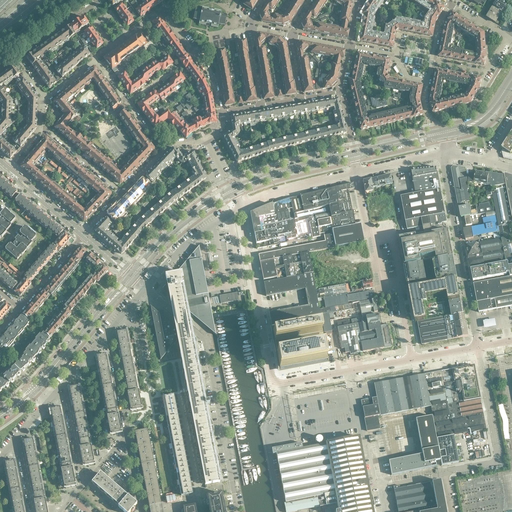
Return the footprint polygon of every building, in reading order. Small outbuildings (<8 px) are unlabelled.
[(157,5),(154,0),(148,0),(147,1),(147,2),(152,9),(157,5)] [(255,5),(254,4),(247,0),(245,0),(243,4),(252,10),(255,5)] [(301,5),(293,0),(290,5),(298,10),(299,9),(300,8),(300,7),(301,5)] [(325,4),(319,0),(316,0),(316,1),(315,1),(314,3),(314,4),(321,8),(323,5),(324,5),(325,4)] [(352,5),(350,0),(349,0),(347,0),(346,2),(344,1),(341,5),(342,5),(343,6),(343,9),(351,11),(352,5)] [(376,8),(379,4),(372,0),(371,0),(366,9),(373,13),(374,14),(377,9),(376,8)] [(433,9),(436,3),(431,0),(427,0),(424,7),(425,8),(426,7),(431,10),(433,9)] [(276,7),(268,1),(266,4),(265,5),(265,6),(263,10),(265,11),(266,8),(269,9),(271,11),(273,10),(273,11),(276,7)] [(506,6),(503,4),(500,2),(499,2),(497,1),(494,6),(502,11),(506,6)] [(147,2),(141,6),(146,13),(147,12),(148,12),(150,11),(150,10),(152,9),(147,2)] [(435,22),(438,18),(444,8),(436,3),(433,9),(434,10),(428,20),(426,29),(423,28),(422,35),(432,37),(435,22)] [(320,11),(321,8),(314,4),(313,5),(312,6),(312,7),(311,9),(319,14),(320,12),(320,11)] [(126,10),(122,5),(115,10),(117,13),(119,15),(125,10),(126,10)] [(298,10),(290,5),(287,10),(295,15),(296,13),(297,12),(298,11),(298,10)] [(146,13),(141,6),(136,10),(140,17),(142,16),(143,16),(145,15),(145,13),(146,13)] [(501,14),(502,11),(494,6),(490,12),(499,17),(499,16),(500,16),(501,15),(501,14)] [(225,25),(226,16),(220,15),(221,11),(214,9),(214,11),(209,10),(209,8),(202,7),(201,11),(195,10),(195,13),(194,12),(193,16),(194,16),(193,19),(200,20),(199,24),(205,25),(206,23),(211,24),(211,26),(218,28),(218,25),(218,24),(225,25)] [(268,15),(267,12),(269,9),(266,8),(265,11),(263,10),(259,15),(259,17),(260,19),(268,15)] [(313,27),(309,20),(311,17),(314,18),(315,18),(316,16),(318,15),(319,14),(311,9),(309,11),(308,13),(304,19),(303,21),(301,24),(300,24),(303,30),(304,30),(307,31),(308,31),(309,32),(310,31),(312,32),(313,27)] [(350,17),(351,11),(343,9),(341,10),(340,15),(350,17)] [(373,13),(366,9),(362,14),(365,16),(371,17),(373,13)] [(129,16),(125,10),(119,15),(120,16),(119,17),(121,20),(122,20),(123,21),(129,16)] [(294,17),(295,15),(287,10),(284,14),(284,15),(292,20),(292,19),(293,19),(293,18),(294,17)] [(496,21),(499,17),(490,12),(487,17),(498,24),(499,22),(496,21)] [(456,25),(460,18),(453,13),(446,23),(451,26),(454,27),(455,24),(456,25)] [(290,22),(292,20),(284,15),(284,14),(284,15),(281,16),(280,16),(278,25),(282,26),(283,27),(286,26),(287,25),(287,26),(288,25),(291,24),(290,22)] [(278,25),(280,16),(275,15),(273,16),(273,19),(270,18),(268,15),(260,19),(261,20),(260,21),(262,22),(278,25)] [(348,23),(350,17),(340,15),(339,21),(340,22),(341,23),(347,24),(347,23),(348,23)] [(134,22),(129,16),(123,21),(124,22),(123,23),(125,25),(126,25),(127,26),(134,22)] [(372,23),(373,19),(373,17),(371,17),(365,16),(364,23),(375,25),(375,23),(372,23)] [(88,24),(87,22),(83,17),(80,19),(74,23),(76,27),(78,25),(79,26),(79,25),(82,29),(88,24)] [(165,25),(159,18),(152,23),(157,30),(165,25)] [(462,30),(467,23),(461,19),(461,18),(460,18),(456,25),(456,26),(462,30)] [(405,31),(406,23),(398,21),(398,23),(394,25),(391,27),(389,27),(387,34),(388,35),(389,36),(395,37),(396,32),(399,30),(405,31)] [(82,29),(79,25),(79,26),(78,25),(76,27),(74,23),(69,26),(75,34),(82,29)] [(346,39),(348,30),(346,30),(347,24),(341,23),(340,29),(339,37),(346,39)] [(371,31),(371,27),(374,27),(375,25),(364,23),(362,30),(368,31),(370,32),(371,31)] [(422,35),(423,28),(423,27),(423,26),(418,26),(418,25),(412,23),(411,24),(406,23),(405,31),(422,35)] [(451,36),(453,29),(453,28),(454,27),(451,26),(446,23),(445,26),(443,34),(451,36)] [(469,35),(474,27),(467,23),(462,30),(469,35)] [(320,33),(322,24),(320,24),(320,25),(317,24),(316,28),(313,27),(312,32),(315,32),(315,33),(317,33),(320,33)] [(173,36),(171,32),(170,33),(168,30),(169,30),(167,28),(165,25),(157,30),(168,45),(169,44),(175,39),(173,36)] [(75,35),(75,34),(69,26),(64,30),(70,39),(75,35)] [(332,36),(334,27),(333,26),(331,27),(328,26),(326,35),(327,35),(329,35),(332,36)] [(95,32),(93,30),(91,27),(84,32),(88,38),(88,37),(95,33),(95,32)] [(339,37),(340,29),(336,28),(335,27),(334,27),(332,36),(335,36),(336,37),(337,37),(338,37),(339,37)] [(478,39),(482,32),(474,27),(469,35),(476,39),(477,39),(478,39)] [(70,39),(64,30),(59,34),(65,43),(70,39)] [(368,43),(370,35),(368,35),(368,31),(362,30),(360,41),(368,43)] [(121,62),(139,49),(140,49),(149,43),(140,32),(131,39),(131,40),(114,52),(113,51),(104,58),(112,70),(114,73),(124,66),(121,62)] [(486,56),(484,37),(485,37),(484,34),(482,32),(478,39),(477,39),(478,55),(486,56)] [(99,38),(98,38),(98,37),(99,36),(97,33),(95,34),(95,33),(88,37),(92,43),(99,38)] [(274,46),(276,37),(260,34),(260,33),(258,34),(257,35),(263,42),(265,39),(269,40),(268,43),(269,45),(274,46)] [(65,43),(59,34),(53,38),(60,46),(65,43)] [(385,46),(386,38),(381,37),(381,36),(375,35),(370,34),(370,35),(368,43),(385,46)] [(450,45),(451,37),(451,36),(443,34),(441,43),(449,45),(450,45)] [(263,42),(257,35),(255,37),(254,38),(255,39),(256,45),(258,45),(259,48),(261,48),(260,44),(263,42)] [(393,48),(395,37),(389,36),(388,39),(386,38),(385,46),(393,48)] [(287,43),(285,40),(284,39),(283,39),(281,37),(280,38),(276,37),(274,46),(275,46),(277,48),(277,49),(277,48),(286,46),(286,44),(287,43)] [(60,46),(53,38),(48,42),(54,50),(60,46)] [(103,44),(102,43),(103,41),(101,39),(99,39),(99,38),(92,43),(96,49),(103,44)] [(179,45),(179,44),(178,44),(179,43),(177,40),(176,40),(175,39),(169,44),(173,50),(179,45)] [(303,53),(309,48),(310,44),(307,43),(305,42),(305,43),(301,42),(301,41),(296,46),(296,47),(297,50),(297,52),(298,52),(298,54),(299,59),(298,60),(299,61),(299,62),(300,64),(309,62),(309,61),(307,61),(307,58),(306,57),(304,57),(303,53)] [(54,50),(48,42),(43,46),(49,54),(54,50)] [(446,58),(448,50),(449,45),(441,43),(439,53),(439,56),(446,58)] [(316,55),(318,45),(315,45),(315,44),(313,44),(312,44),(310,44),(309,48),(312,49),(311,52),(313,53),(314,54),(316,55)] [(183,51),(182,49),(183,48),(181,46),(180,46),(179,45),(173,50),(177,55),(183,51)] [(267,53),(266,48),(265,48),(264,47),(261,48),(259,48),(258,45),(256,45),(256,49),(256,50),(256,51),(257,52),(257,55),(267,53)] [(49,54),(43,46),(38,49),(44,58),(49,54)] [(89,54),(87,51),(88,51),(87,49),(86,48),(85,49),(84,46),(78,51),(85,58),(89,54)] [(153,57),(161,51),(164,56),(166,55),(161,47),(151,55),(153,57)] [(334,57),(336,49),(335,49),(335,48),(333,48),(329,47),(328,57),(329,57),(330,56),(334,57)] [(38,49),(32,54),(37,61),(41,58),(41,59),(43,59),(44,58),(38,49)] [(339,65),(340,58),(342,59),(344,50),(336,49),(334,57),(335,57),(334,64),(331,63),(331,64),(330,64),(331,66),(330,70),(339,71),(340,66),(339,65)] [(454,59),(455,51),(448,50),(446,58),(454,59)] [(85,58),(78,51),(74,55),(80,62),(85,58)] [(196,68),(191,61),(189,59),(183,51),(177,55),(176,56),(182,64),(188,73),(190,72),(196,68)] [(461,61),(463,53),(455,51),(454,59),(461,61)] [(364,62),(366,55),(358,53),(356,64),(361,65),(362,62),(364,62)] [(469,62),(470,54),(463,53),(461,61),(469,62)] [(37,61),(32,54),(26,57),(32,65),(37,62),(37,61)] [(484,65),(486,56),(478,55),(477,56),(474,55),(470,54),(469,62),(484,65)] [(80,62),(74,55),(69,59),(76,66),(80,62)] [(380,66),(382,58),(366,55),(364,62),(364,63),(370,64),(369,65),(375,66),(375,65),(380,66)] [(173,64),(170,60),(168,57),(162,61),(165,64),(168,67),(173,64)] [(388,71),(391,60),(382,58),(380,66),(383,66),(382,70),(388,71)] [(76,66),(69,59),(65,62),(71,70),(76,66)] [(269,68),(268,59),(258,60),(258,61),(258,62),(258,63),(259,64),(259,66),(264,66),(264,68),(267,67),(267,68),(269,68)] [(168,67),(165,64),(162,61),(160,62),(159,62),(157,64),(161,69),(162,71),(163,71),(168,67)] [(36,71),(44,65),(42,63),(41,63),(39,64),(37,62),(32,65),(36,71)] [(71,70),(65,62),(60,66),(66,74),(71,70)] [(158,71),(161,69),(157,64),(155,62),(141,72),(142,74),(146,80),(147,80),(149,78),(150,78),(152,76),(151,76),(156,73),(158,72),(158,71)] [(363,71),(364,66),(361,65),(356,64),(354,72),(365,74),(365,72),(363,71)] [(40,76),(48,71),(44,65),(36,71),(40,76)] [(19,73),(18,71),(14,66),(8,71),(14,78),(20,74),(19,73)] [(66,74),(60,66),(56,70),(57,73),(59,75),(60,75),(61,77),(62,78),(66,74)] [(270,74),(269,68),(267,68),(267,67),(264,68),(264,66),(259,66),(260,72),(260,73),(260,74),(261,75),(261,76),(270,74)] [(103,79),(100,75),(95,68),(94,68),(86,74),(85,74),(89,78),(89,80),(90,81),(92,79),(93,79),(98,86),(105,81),(105,80),(104,79),(103,79)] [(200,73),(199,72),(199,71),(198,69),(197,69),(196,68),(190,72),(194,77),(200,73)] [(338,78),(339,71),(330,70),(330,74),(328,74),(329,76),(338,78)] [(389,78),(387,76),(388,71),(382,70),(381,70),(380,71),(379,78),(380,78),(382,80),(383,82),(385,85),(385,87),(393,88),(395,80),(389,79),(389,78)] [(442,80),(443,71),(436,70),(433,83),(441,84),(442,80)] [(8,71),(2,75),(8,83),(14,78),(8,71)] [(44,82),(52,76),(48,71),(40,76),(44,82)] [(449,81),(451,73),(443,71),(442,80),(449,81)] [(361,80),(362,75),(364,76),(365,74),(354,72),(352,79),(358,80),(360,80),(361,80)] [(128,78),(125,73),(118,78),(122,83),(127,79),(128,78)] [(185,80),(180,73),(175,77),(178,81),(177,81),(179,84),(185,80)] [(204,79),(203,77),(203,76),(202,74),(201,74),(200,73),(194,77),(198,83),(204,79)] [(457,83),(458,74),(451,73),(449,81),(457,83)] [(89,80),(89,78),(85,74),(84,75),(84,76),(82,78),(88,85),(90,84),(89,83),(90,82),(90,81),(89,80)] [(147,81),(147,80),(146,80),(142,74),(140,76),(140,77),(138,78),(140,82),(142,86),(147,82),(147,81)] [(464,84),(466,76),(458,74),(457,83),(464,84)] [(56,83),(52,76),(44,82),(48,88),(50,88),(53,85),(56,83)] [(337,83),(337,82),(338,78),(329,76),(325,80),(324,80),(323,80),(323,83),(323,84),(323,86),(324,86),(324,89),(331,88),(331,89),(334,87),(336,85),(337,83)] [(480,88),(481,79),(466,76),(464,84),(467,85),(467,84),(471,85),(471,86),(480,88)] [(179,84),(177,81),(178,81),(175,77),(170,81),(170,82),(171,83),(175,89),(178,87),(177,86),(179,84)] [(88,85),(82,78),(80,79),(79,79),(77,80),(77,81),(77,82),(83,89),(86,86),(87,86),(88,85)] [(142,86),(140,82),(138,78),(132,83),(137,89),(142,86)] [(19,89),(27,84),(23,79),(20,81),(19,80),(17,82),(18,83),(15,84),(19,89)] [(132,85),(131,84),(127,79),(122,83),(126,89),(132,85)] [(206,85),(205,82),(205,81),(204,79),(198,83),(196,84),(198,88),(197,89),(198,90),(202,89),(202,87),(207,85),(206,85)] [(362,90),(360,84),(359,84),(358,80),(352,79),(349,80),(354,98),(362,96),(361,90),(362,90)] [(314,91),(313,85),(311,84),(311,80),(303,82),(303,83),(302,83),(303,85),(304,92),(313,91),(314,91)] [(411,89),(412,83),(395,80),(393,88),(399,89),(399,90),(405,91),(405,90),(409,91),(410,90),(411,89)] [(111,90),(107,84),(107,83),(106,82),(105,82),(105,81),(98,86),(98,87),(100,90),(99,90),(103,96),(104,95),(106,98),(113,93),(113,92),(112,90),(111,90)] [(83,89),(77,82),(76,82),(74,83),(74,84),(72,86),(79,93),(80,92),(80,91),(83,89)] [(132,83),(131,84),(132,85),(126,89),(130,95),(137,89),(132,83)] [(162,101),(176,90),(175,89),(171,83),(157,93),(156,94),(161,99),(160,99),(162,101)] [(420,100),(421,95),(423,86),(412,83),(411,89),(413,89),(411,99),(414,109),(412,109),(414,117),(423,115),(420,100)] [(440,96),(441,90),(440,89),(441,84),(433,83),(430,100),(430,101),(434,100),(438,101),(439,95),(440,96)] [(22,94),(30,88),(27,84),(19,89),(22,94)] [(210,91),(209,89),(207,85),(206,85),(207,85),(202,87),(202,89),(198,90),(199,93),(203,92),(204,93),(209,91),(210,91)] [(79,93),(72,86),(70,87),(69,87),(68,88),(68,89),(67,90),(73,96),(74,96),(76,94),(77,95),(79,93)] [(470,104),(476,95),(479,88),(480,88),(471,86),(465,96),(464,96),(466,105),(470,104)] [(26,99),(33,93),(30,88),(22,94),(26,99)] [(255,95),(254,88),(253,89),(244,90),(245,96),(255,95)] [(66,102),(73,96),(67,90),(66,90),(65,91),(65,92),(54,101),(54,102),(60,109),(67,104),(66,103),(66,102)] [(161,99),(156,94),(157,93),(156,92),(154,92),(149,96),(152,99),(153,99),(155,102),(157,101),(158,101),(160,99),(161,99)] [(37,102),(38,99),(33,93),(26,99),(21,103),(22,104),(27,100),(28,101),(37,102)] [(109,104),(117,98),(115,96),(115,95),(114,93),(113,93),(106,98),(108,101),(107,101),(109,104)] [(196,99),(195,97),(193,96),(192,97),(189,94),(185,97),(187,100),(189,99),(192,102),(196,99)] [(11,109),(11,101),(7,95),(0,100),(0,101),(2,104),(2,105),(2,109),(11,109)] [(155,102),(153,99),(152,99),(149,96),(144,99),(149,106),(155,102)] [(366,107),(364,102),(363,102),(362,96),(354,98),(358,115),(366,113),(365,107),(366,107)] [(466,105),(464,96),(456,98),(458,107),(466,105)] [(215,114),(213,104),(212,97),(203,98),(204,102),(203,102),(205,112),(206,112),(206,116),(215,114)] [(387,106),(386,100),(381,102),(380,101),(379,102),(377,100),(377,99),(376,97),(371,98),(372,106),(373,106),(374,107),(375,108),(376,108),(376,109),(387,106)] [(119,104),(121,103),(121,102),(120,101),(119,101),(117,98),(109,104),(110,106),(111,105),(113,108),(112,109),(114,111),(120,106),(119,104)] [(188,105),(183,98),(179,101),(183,108),(186,106),(188,110),(192,107),(190,103),(188,105)] [(458,107),(456,98),(448,100),(450,108),(458,107)] [(149,106),(144,99),(137,104),(141,110),(146,106),(147,107),(148,107),(149,106)] [(340,105),(339,100),(338,99),(333,100),(329,100),(327,101),(328,109),(334,108),(334,112),(341,110),(340,105)] [(443,110),(441,102),(439,103),(438,101),(434,100),(430,101),(433,113),(443,110)] [(450,108),(448,100),(441,102),(443,110),(450,108)] [(64,114),(72,108),(69,104),(68,105),(67,105),(67,104),(60,109),(60,110),(60,111),(62,112),(63,112),(64,114)] [(151,112),(148,107),(147,107),(146,106),(141,110),(146,116),(151,112)] [(77,115),(77,113),(72,108),(64,114),(65,115),(71,120),(74,116),(76,116),(77,115)] [(405,119),(403,109),(401,110),(401,111),(395,113),(397,121),(405,119)] [(414,117),(412,109),(411,109),(405,110),(405,109),(403,109),(405,119),(414,117)] [(121,121),(129,115),(127,112),(127,111),(126,110),(125,110),(124,111),(124,112),(119,115),(121,118),(120,119),(121,121)] [(156,116),(152,111),(151,112),(146,116),(149,121),(156,116)] [(167,120),(170,116),(166,111),(162,115),(161,116),(162,117),(159,120),(158,120),(161,124),(165,121),(167,120)] [(176,122),(179,119),(174,113),(170,116),(167,120),(174,126),(177,123),(176,122)] [(370,128),(369,120),(368,121),(366,113),(358,115),(361,130),(370,128)] [(397,121),(395,113),(386,115),(388,123),(397,121)] [(216,123),(215,114),(206,116),(207,117),(205,118),(206,121),(207,121),(208,124),(216,123)] [(11,124),(11,116),(2,115),(2,119),(1,121),(0,121),(0,124),(6,130),(11,124)] [(71,120),(65,115),(63,117),(62,117),(61,118),(61,119),(64,122),(65,121),(68,124),(67,124),(69,124),(71,121),(71,120)] [(126,125),(133,120),(132,120),(133,119),(132,117),(131,117),(129,115),(121,121),(123,123),(124,122),(126,125)] [(388,123),(386,115),(379,116),(379,115),(377,116),(379,125),(388,123)] [(161,124),(158,120),(159,120),(156,116),(149,121),(155,129),(161,124)] [(238,125),(237,116),(234,117),(234,116),(231,117),(231,121),(232,125),(233,128),(239,127),(238,125)] [(379,125),(377,116),(375,116),(375,117),(370,119),(369,120),(370,128),(379,125)] [(192,133),(208,124),(207,121),(206,121),(205,118),(188,126),(190,129),(190,130),(192,133)] [(73,133),(66,127),(66,126),(67,124),(68,124),(65,121),(64,122),(61,119),(55,126),(55,128),(65,137),(65,138),(67,139),(68,139),(73,133)] [(186,126),(183,124),(184,123),(179,119),(176,122),(177,123),(174,126),(180,132),(186,126)] [(139,128),(138,127),(135,123),(135,122),(134,120),(133,120),(126,125),(127,128),(131,134),(132,134),(134,136),(141,131),(141,130),(140,129),(139,128)] [(36,129),(36,125),(27,125),(26,126),(21,122),(20,124),(25,128),(25,127),(32,134),(36,129)] [(192,133),(190,130),(190,129),(188,126),(187,127),(186,126),(180,132),(186,139),(192,133)] [(32,134),(25,127),(25,128),(21,132),(28,138),(32,134)] [(238,136),(240,132),(239,127),(233,128),(233,131),(230,133),(232,138),(233,138),(238,136)] [(137,142),(144,136),(143,134),(143,133),(142,132),(141,132),(141,131),(134,136),(136,139),(135,139),(137,142)] [(28,138),(21,132),(17,136),(24,143),(28,138)] [(83,141),(81,140),(82,138),(78,134),(76,135),(74,133),(73,133),(68,139),(68,140),(69,141),(70,141),(76,146),(76,147),(77,148),(78,148),(83,141)] [(232,138),(230,133),(226,135),(227,135),(223,136),(225,140),(226,142),(232,138)] [(24,143),(17,136),(13,141),(15,143),(15,144),(16,145),(17,146),(17,145),(20,147),(24,143)] [(93,143),(85,136),(84,138),(92,145),(93,143)] [(148,141),(148,140),(147,138),(146,138),(144,136),(137,142),(138,144),(139,143),(140,145),(141,146),(142,146),(148,141)] [(45,147),(49,141),(46,138),(45,138),(39,145),(42,148),(44,150),(45,149),(45,147)] [(236,143),(235,140),(233,138),(232,138),(226,142),(227,143),(228,147),(236,143)] [(49,151),(54,145),(49,141),(45,147),(45,149),(46,149),(49,151)] [(83,152),(90,145),(89,144),(87,144),(83,141),(78,148),(79,148),(79,149),(80,151),(81,150),(83,152)] [(144,160),(153,150),(153,149),(148,141),(142,146),(143,148),(143,149),(136,157),(135,157),(134,156),(130,160),(137,167),(139,165),(140,165),(141,164),(141,163),(142,162),(143,162),(144,161),(144,160)] [(511,152),(511,146),(505,142),(501,148),(503,149),(511,154),(511,152)] [(239,148),(236,143),(228,147),(230,150),(231,152),(238,148),(239,148)] [(269,152),(267,143),(267,144),(261,145),(264,154),(266,154),(270,153),(269,152)] [(5,155),(12,148),(7,144),(1,151),(5,155)] [(44,151),(44,150),(42,148),(39,145),(38,146),(37,146),(36,147),(36,148),(35,150),(42,156),(45,152),(44,152),(44,151)] [(53,156),(59,149),(59,148),(58,147),(56,147),(54,145),(49,151),(53,155),(53,156)] [(88,156),(93,150),(92,148),(92,147),(90,145),(83,152),(85,154),(85,155),(86,156),(87,156),(88,156)] [(264,154),(261,145),(256,147),(259,156),(262,155),(264,154)] [(181,155),(179,153),(176,150),(173,147),(171,150),(169,152),(176,158),(175,158),(177,160),(181,155)] [(259,156),(256,147),(250,149),(253,158),(255,157),(259,156)] [(10,159),(16,152),(12,148),(5,155),(10,159)] [(242,161),(239,152),(240,152),(239,150),(238,148),(231,152),(233,156),(235,159),(236,162),(238,162),(242,161)] [(57,161),(64,153),(62,152),(62,150),(60,149),(59,149),(53,156),(56,158),(55,159),(57,161)] [(253,158),(250,149),(245,151),(248,159),(251,158),(253,158)] [(511,152),(511,154),(503,149),(501,151),(503,158),(509,160),(511,160),(511,152)] [(42,156),(35,150),(33,150),(32,151),(32,152),(31,154),(38,160),(42,156)] [(92,160),(98,154),(93,150),(88,156),(88,157),(88,158),(90,159),(91,159),(92,160)] [(248,159),(245,151),(240,152),(239,152),(242,161),(244,160),(244,161),(248,159)] [(176,158),(169,152),(168,153),(165,156),(172,162),(175,158),(176,158)] [(188,161),(195,157),(194,155),(193,152),(189,154),(186,155),(183,157),(181,155),(177,160),(180,163),(184,163),(188,161)] [(62,164),(68,157),(68,156),(67,155),(65,155),(64,153),(57,161),(59,162),(59,161),(62,164)] [(39,172),(32,166),(32,165),(33,163),(34,163),(35,164),(38,160),(31,154),(29,156),(28,156),(27,157),(27,159),(21,166),(21,167),(31,176),(31,177),(33,178),(34,178),(40,172),(39,172)] [(97,164),(104,157),(102,156),(101,157),(98,154),(92,160),(93,161),(93,162),(94,163),(95,163),(97,164)] [(172,162),(165,156),(163,159),(161,160),(168,166),(172,162)] [(67,167),(72,161),(71,159),(71,158),(70,157),(69,157),(68,157),(62,164),(67,167)] [(102,168),(107,162),(105,160),(106,159),(104,157),(97,164),(99,166),(99,167),(101,168),(102,168)] [(198,162),(196,159),(195,157),(188,161),(190,166),(198,162)] [(133,172),(133,171),(134,171),(136,170),(136,169),(137,167),(130,160),(126,164),(127,165),(127,166),(121,173),(119,173),(119,172),(113,178),(120,184),(121,184),(131,174),(132,174),(133,172)] [(168,166),(161,160),(160,162),(160,161),(157,164),(164,170),(168,166)] [(72,173),(78,166),(75,163),(75,162),(74,161),(73,161),(72,161),(67,167),(70,170),(69,171),(72,173)] [(118,170),(116,169),(116,168),(112,164),(111,165),(107,162),(102,168),(102,169),(102,170),(104,171),(105,171),(110,175),(110,176),(111,177),(112,177),(113,178),(119,172),(118,171),(118,170)] [(201,167),(200,166),(198,162),(190,166),(193,171),(194,171),(193,171),(201,167)] [(164,170),(157,164),(155,167),(153,168),(160,174),(164,170)] [(78,177),(84,170),(83,170),(83,169),(82,168),(81,168),(78,166),(72,173),(74,175),(75,174),(78,177)] [(204,175),(203,171),(201,167),(193,171),(194,171),(195,173),(196,175),(202,182),(205,179),(206,178),(204,175)] [(468,182),(466,175),(465,168),(458,168),(458,167),(453,167),(452,169),(459,206),(459,208),(472,206),(468,185),(468,183),(468,182)] [(160,174),(153,168),(152,170),(149,173),(156,179),(160,174)] [(445,213),(438,177),(436,168),(432,168),(432,169),(416,170),(411,170),(411,171),(416,194),(401,197),(406,221),(407,230),(423,227),(443,223),(447,222),(445,213)] [(82,181),(88,174),(88,173),(86,172),(85,172),(84,170),(78,177),(82,181)] [(38,182),(45,175),(42,173),(42,174),(40,172),(34,178),(34,179),(34,180),(35,181),(37,181),(38,182)] [(481,184),(482,173),(475,172),(474,172),(474,173),(474,174),(475,174),(475,175),(475,176),(474,183),(481,184)] [(156,179),(149,173),(147,175),(145,177),(150,181),(152,183),(156,179)] [(487,185),(489,174),(482,173),(481,184),(487,185)] [(86,185),(92,178),(91,176),(91,175),(89,174),(88,174),(82,181),(85,183),(85,184),(86,185)] [(474,183),(475,176),(475,175),(471,174),(470,176),(466,175),(468,182),(469,182),(474,183)] [(495,187),(497,175),(490,174),(489,174),(487,185),(491,185),(491,187),(495,187)] [(42,186),(48,179),(45,177),(46,176),(45,175),(38,182),(40,184),(40,185),(41,186),(42,186)] [(196,175),(192,178),(197,185),(198,185),(199,184),(200,183),(202,182),(196,175)] [(392,184),(390,175),(389,175),(387,175),(387,176),(383,177),(385,186),(392,184)] [(511,223),(511,218),(504,176),(500,175),(497,175),(495,187),(491,187),(498,223),(498,227),(499,227),(502,226),(510,225),(510,224),(511,223)] [(385,186),(383,177),(382,176),(381,177),(380,177),(377,178),(378,187),(379,187),(385,186)] [(92,188),(97,182),(97,181),(96,179),(95,180),(92,178),(86,185),(88,187),(89,186),(91,188),(92,188)] [(197,185),(192,178),(187,181),(192,189),(194,187),(194,188),(195,187),(196,186),(197,185)] [(378,187),(377,178),(376,178),(375,178),(374,178),(374,179),(370,180),(372,189),(379,188),(379,187),(378,187)] [(47,190),(53,183),(48,179),(42,186),(43,186),(43,187),(44,188),(45,188),(47,190)] [(148,186),(148,183),(146,181),(146,182),(145,182),(143,180),(138,184),(145,191),(150,187),(148,186)] [(372,189),(370,180),(363,181),(365,195),(369,195),(369,192),(373,191),(372,189)] [(192,189),(187,181),(182,185),(188,192),(189,192),(190,191),(190,190),(191,190),(192,189)] [(17,192),(7,182),(1,189),(4,191),(3,192),(8,197),(9,196),(12,198),(17,192)] [(96,192),(102,186),(100,184),(100,183),(98,182),(97,182),(92,188),(96,192)] [(63,192),(60,190),(61,189),(55,184),(55,185),(53,183),(47,190),(47,191),(49,192),(50,192),(52,194),(55,197),(55,198),(56,199),(58,199),(63,192)] [(352,211),(349,195),(348,190),(354,189),(353,183),(335,188),(341,216),(330,218),(332,230),(355,226),(353,211),(352,211)] [(145,191),(138,184),(136,187),(135,187),(134,189),(141,196),(145,191)] [(188,192),(182,185),(178,188),(183,195),(185,194),(186,194),(187,193),(188,192)] [(101,196),(107,190),(102,186),(96,192),(100,195),(101,196)] [(77,197),(81,192),(77,188),(73,193),(77,197)] [(178,188),(173,192),(178,198),(178,199),(179,199),(182,197),(183,195),(178,188)] [(340,215),(335,188),(300,197),(303,212),(328,206),(331,217),(340,215)] [(141,196),(134,189),(132,190),(130,193),(137,200),(141,196)] [(104,201),(110,195),(110,193),(107,190),(101,196),(100,195),(100,196),(99,197),(99,198),(100,197),(104,201)] [(178,198),(173,192),(173,191),(168,195),(174,202),(178,199),(178,198)] [(62,203),(68,196),(63,192),(58,199),(60,200),(60,201),(61,203),(62,203)] [(137,200),(130,193),(127,196),(126,197),(133,204),(137,200)] [(31,203),(20,194),(15,201),(17,203),(16,204),(22,209),(23,208),(25,210),(31,203)] [(174,202),(168,195),(164,199),(170,206),(174,202)] [(66,206),(73,199),(71,197),(70,198),(68,196),(62,203),(62,204),(64,205),(65,205),(66,206)] [(100,206),(102,205),(101,204),(104,201),(100,197),(99,198),(99,197),(97,197),(96,197),(86,208),(87,210),(92,214),(94,212),(95,212),(96,210),(96,209),(99,206),(100,206)] [(133,204),(126,197),(124,199),(122,202),(129,209),(133,204)] [(71,210),(76,204),(76,203),(74,201),(75,200),(73,199),(66,206),(68,208),(68,209),(70,210),(71,210)] [(170,206),(164,199),(159,203),(166,210),(170,206)] [(296,234),(290,199),(284,200),(278,202),(273,204),(269,206),(263,208),(258,210),(254,212),(250,214),(256,244),(269,241),(269,245),(284,242),(283,237),(296,234)] [(494,212),(492,201),(489,202),(488,201),(478,203),(476,205),(472,206),(459,208),(461,218),(463,217),(471,216),(494,212)] [(129,209),(122,202),(119,204),(119,205),(117,206),(125,213),(129,209)] [(42,212),(39,210),(31,203),(25,210),(28,212),(27,213),(30,216),(32,218),(33,217),(36,219),(42,212)] [(166,210),(159,203),(155,207),(161,214),(162,213),(163,213),(163,212),(164,212),(166,210)] [(75,214),(80,208),(76,204),(71,210),(71,211),(72,212),(73,212),(75,214)] [(125,213),(117,206),(116,207),(116,208),(113,210),(120,217),(125,213)] [(161,214),(155,207),(151,210),(157,217),(159,216),(160,215),(161,215),(161,214)] [(79,218),(85,212),(84,211),(80,208),(75,214),(79,218)] [(6,231),(11,226),(11,225),(16,219),(5,210),(0,214),(0,216),(1,217),(0,218),(0,238),(1,238),(7,232),(6,231)] [(85,221),(92,214),(87,210),(85,211),(84,211),(85,212),(79,218),(84,221),(84,222),(85,221)] [(120,217),(113,210),(109,215),(111,218),(110,219),(112,220),(113,220),(114,220),(116,222),(120,217)] [(157,217),(151,210),(147,214),(153,221),(157,217)] [(52,222),(42,212),(36,219),(39,221),(38,223),(43,227),(44,226),(47,228),(52,222)] [(329,218),(328,212),(312,216),(313,221),(329,218)] [(153,221),(147,214),(142,218),(148,225),(153,221)] [(472,225),(471,216),(463,217),(464,222),(463,223),(463,224),(464,224),(465,227),(472,225)] [(112,224),(106,218),(102,222),(108,228),(112,224)] [(148,225),(142,218),(137,222),(144,229),(145,228),(146,227),(148,225)] [(329,219),(317,221),(318,228),(331,226),(329,219)] [(318,228),(317,221),(309,223),(310,225),(297,227),(300,241),(312,238),(320,237),(319,234),(318,228)] [(63,231),(52,222),(47,228),(48,230),(49,229),(56,235),(55,236),(57,237),(58,237),(58,236),(63,231)] [(108,228),(102,222),(98,226),(104,232),(108,228)] [(144,229),(137,222),(133,227),(140,233),(142,231),(143,231),(144,230),(144,229)] [(453,257),(448,230),(444,230),(443,223),(423,227),(424,234),(400,239),(405,266),(453,257)] [(499,232),(499,227),(498,227),(498,223),(470,228),(463,229),(465,240),(474,238),(474,236),(499,232)] [(107,235),(104,232),(98,226),(94,230),(94,231),(97,233),(103,239),(107,235)] [(364,242),(362,234),(357,235),(355,226),(332,230),(333,235),(335,248),(364,242)] [(22,255),(32,243),(31,242),(36,236),(25,227),(19,233),(23,236),(21,239),(18,236),(15,240),(16,241),(13,244),(15,245),(13,247),(10,244),(5,250),(17,260),(21,255),(22,255)] [(140,233),(133,227),(130,231),(137,237),(140,233)] [(60,251),(68,241),(71,238),(63,231),(58,236),(60,238),(53,246),(58,250),(59,251),(60,251)] [(137,237),(130,231),(126,236),(133,242),(137,237)] [(108,243),(113,236),(110,233),(108,234),(107,235),(103,239),(108,243)] [(317,251),(335,248),(333,235),(324,236),(325,242),(281,250),(281,251),(258,255),(260,261),(259,261),(259,262),(263,261),(273,259),(309,253),(317,251)] [(116,242),(118,240),(113,236),(108,243),(112,247),(116,242)] [(133,242),(126,236),(122,240),(129,246),(130,245),(131,244),(133,242)] [(511,259),(511,240),(507,241),(503,239),(466,246),(470,266),(505,259),(505,261),(511,259)] [(129,246),(122,240),(119,244),(118,244),(125,250),(127,249),(127,248),(128,248),(129,247),(129,246)] [(125,250),(118,244),(119,244),(116,242),(112,247),(118,252),(121,254),(122,254),(125,250)] [(49,261),(56,252),(58,250),(53,246),(52,245),(51,245),(49,246),(51,247),(44,254),(43,253),(42,255),(49,261)] [(215,335),(201,260),(199,246),(175,274),(181,306),(182,307),(181,308),(193,318),(194,316),(215,335)] [(76,264),(84,254),(86,256),(88,254),(86,252),(86,251),(82,247),(80,247),(71,258),(71,259),(71,260),(76,264)] [(100,263),(89,253),(89,254),(88,254),(86,256),(86,257),(87,259),(86,260),(94,267),(95,266),(97,267),(97,266),(100,264),(100,263)] [(313,273),(309,253),(273,259),(263,261),(259,262),(260,266),(262,275),(263,280),(277,278),(277,280),(313,273)] [(39,271),(47,262),(49,261),(42,255),(40,257),(41,258),(35,265),(34,264),(33,266),(39,271)] [(455,279),(457,279),(453,258),(433,262),(437,283),(445,281),(447,281),(451,280),(455,279)] [(511,276),(511,259),(505,261),(506,262),(475,268),(471,269),(473,281),(510,275),(510,277),(511,276)] [(69,275),(78,265),(76,264),(71,260),(63,270),(69,275)] [(423,263),(404,267),(408,289),(411,289),(427,285),(423,263)] [(22,274),(10,264),(9,266),(20,276),(22,274)] [(98,282),(108,271),(108,269),(103,265),(102,266),(100,264),(97,266),(100,268),(92,278),(96,281),(97,282),(98,282)] [(30,282),(38,273),(39,271),(33,266),(31,267),(32,268),(26,276),(25,275),(24,276),(24,277),(25,278),(26,278),(30,282)] [(60,285),(69,275),(63,270),(54,280),(60,285)] [(362,271),(356,272),(356,275),(357,277),(357,280),(357,282),(371,280),(370,273),(369,273),(368,273),(368,270),(362,271)] [(207,488),(206,485),(220,483),(211,439),(205,407),(204,401),(190,327),(180,273),(165,275),(169,295),(172,312),(175,327),(187,393),(188,398),(191,415),(193,423),(197,443),(199,456),(201,468),(204,482),(205,488),(207,488)] [(314,282),(314,280),(313,273),(294,277),(297,291),(305,289),(304,284),(314,282)] [(19,286),(17,285),(17,284),(17,283),(16,282),(15,283),(8,277),(9,276),(7,274),(1,281),(19,297),(19,296),(20,296),(31,284),(31,283),(30,282),(26,278),(25,278),(19,286)] [(88,291),(95,283),(96,281),(92,278),(90,276),(82,286),(88,291)] [(511,293),(511,276),(510,277),(473,284),(476,300),(511,293)] [(297,291),(294,277),(287,278),(289,292),(297,291)] [(289,292),(287,278),(279,280),(282,294),(289,292)] [(447,281),(450,299),(459,297),(455,279),(451,280),(447,281)] [(51,295),(60,285),(54,280),(45,290),(50,294),(51,295)] [(282,294),(279,280),(271,281),(274,295),(282,294)] [(375,299),(373,291),(366,292),(365,289),(373,288),(371,280),(357,282),(316,290),(317,296),(317,298),(323,297),(323,300),(324,300),(326,308),(375,299)] [(274,295),(271,281),(264,283),(266,296),(274,295)] [(411,289),(416,319),(425,318),(422,304),(427,303),(426,296),(447,292),(445,281),(437,283),(427,285),(411,289)] [(317,296),(316,290),(315,285),(314,282),(304,284),(305,289),(306,297),(317,296)] [(79,302),(86,293),(88,291),(82,286),(73,296),(79,302)] [(39,306),(50,294),(45,290),(43,290),(33,302),(39,306)] [(238,300),(237,293),(220,296),(221,304),(238,300)] [(511,306),(511,293),(476,300),(479,313),(511,306)] [(70,312),(77,303),(79,302),(73,296),(64,306),(66,308),(70,312)] [(319,309),(317,298),(317,296),(306,297),(308,306),(309,311),(319,309)] [(11,306),(5,301),(0,297),(0,306),(0,307),(0,320),(2,318),(4,316),(7,312),(9,310),(11,308),(11,307),(11,306)] [(375,303),(375,300),(375,299),(326,308),(319,310),(321,318),(324,333),(332,331),(330,320),(334,320),(332,313),(332,312),(335,312),(336,315),(339,314),(339,312),(353,309),(354,312),(360,311),(361,315),(377,312),(375,303)] [(463,307),(461,300),(450,302),(450,304),(451,309),(463,307)] [(28,319),(39,306),(33,302),(22,314),(28,319)] [(321,318),(319,310),(319,309),(309,311),(308,306),(300,307),(303,321),(320,318),(321,318)] [(183,334),(175,327),(165,319),(164,313),(162,314),(161,311),(158,312),(159,313),(151,307),(151,308),(152,314),(161,359),(183,334)] [(303,321),(300,307),(292,308),(295,322),(303,321)] [(464,313),(463,307),(451,309),(452,316),(464,313)] [(61,326),(71,314),(71,312),(70,312),(66,308),(55,320),(61,326)] [(295,322),(292,308),(285,310),(287,324),(295,322)] [(287,324),(285,310),(277,311),(278,317),(279,325),(287,324)] [(279,325),(278,317),(277,311),(269,313),(272,326),(272,327),(277,326),(279,325)] [(468,336),(465,322),(464,313),(452,316),(418,322),(422,345),(468,336)] [(28,324),(26,323),(29,320),(28,319),(22,314),(17,320),(15,322),(15,323),(12,326),(20,332),(22,329),(23,330),(28,324)] [(372,351),(368,328),(380,326),(378,320),(378,315),(351,320),(349,319),(337,322),(338,328),(337,328),(341,349),(342,349),(343,354),(350,352),(350,355),(372,351)] [(277,327),(272,328),(273,330),(273,333),(274,339),(277,353),(279,367),(280,370),(328,361),(328,360),(324,337),(320,318),(303,321),(295,322),(287,324),(282,325),(279,325),(277,326),(277,327)] [(50,338),(59,327),(61,326),(55,320),(44,333),(50,338)] [(495,320),(483,323),(484,330),(496,328),(495,320)] [(391,346),(388,325),(380,326),(368,328),(372,351),(390,347),(391,346)] [(17,335),(20,332),(12,326),(9,329),(7,331),(3,336),(11,342),(13,341),(18,336),(17,335)] [(138,391),(127,330),(116,332),(127,393),(138,391)] [(48,342),(47,341),(50,338),(44,333),(43,332),(41,335),(39,335),(35,340),(36,340),(33,344),(41,350),(44,347),(46,345),(48,342)] [(394,334),(396,349),(402,348),(399,333),(394,334)] [(12,380),(13,381),(15,379),(14,378),(20,373),(26,367),(26,368),(28,365),(31,362),(23,355),(22,356),(9,345),(11,342),(3,336),(0,339),(0,371),(3,374),(2,376),(9,383),(12,380)] [(38,354),(41,350),(33,344),(30,346),(25,351),(26,352),(23,355),(31,362),(36,356),(38,354)] [(118,414),(111,377),(107,354),(95,356),(107,416),(118,414)] [(480,398),(474,370),(474,365),(458,368),(462,392),(464,401),(480,398)] [(462,392),(458,368),(457,369),(457,368),(452,369),(456,394),(462,392)] [(458,402),(456,394),(452,369),(440,371),(444,393),(429,396),(431,407),(458,402)] [(444,393),(440,371),(424,374),(429,396),(444,393)] [(501,385),(498,371),(490,373),(493,387),(501,385)] [(430,406),(424,375),(374,384),(380,415),(408,410),(430,406)] [(5,386),(9,383),(2,376),(0,377),(0,390),(0,391),(3,388),(3,389),(6,387),(5,386)] [(91,446),(84,412),(79,385),(68,387),(80,448),(91,446)] [(142,407),(139,391),(138,391),(127,393),(130,409),(131,409),(131,411),(135,410),(135,409),(137,408),(137,410),(141,409),(141,407),(142,407)] [(483,414),(481,404),(480,398),(464,401),(462,392),(456,394),(458,402),(431,407),(434,423),(483,414)] [(192,494),(183,445),(174,395),(162,397),(180,490),(181,496),(192,494)] [(361,401),(362,407),(377,404),(376,398),(361,401)] [(379,413),(377,404),(362,407),(364,416),(377,414),(379,413)] [(72,468),(67,438),(61,407),(50,409),(61,470),(72,468)] [(121,431),(118,414),(107,416),(110,433),(111,433),(111,434),(115,434),(115,432),(117,432),(117,433),(121,432),(120,431),(121,431)] [(380,429),(377,414),(364,416),(367,431),(380,429)] [(486,430),(483,414),(434,423),(435,428),(436,439),(453,436),(486,430)] [(440,461),(432,416),(415,419),(422,455),(388,461),(391,475),(436,467),(435,462),(440,461)] [(150,446),(148,435),(147,429),(135,432),(138,448),(150,446)] [(456,452),(453,436),(436,439),(441,466),(458,463),(457,457),(459,457),(458,451),(456,452)] [(373,511),(369,491),(371,491),(370,489),(371,489),(371,487),(370,487),(370,486),(368,487),(359,437),(325,443),(326,444),(305,448),(304,443),(302,444),(301,443),(297,444),(272,449),(273,454),(276,454),(285,503),(284,503),(285,511),(291,511),(319,507),(337,503),(338,511),(373,511)] [(45,499),(39,465),(34,438),(22,441),(34,501),(45,499)] [(94,462),(91,446),(80,448),(83,464),(84,464),(84,466),(88,465),(87,464),(90,463),(90,465),(94,464),(93,463),(94,462)] [(153,462),(150,446),(138,448),(141,464),(153,462)] [(24,511),(15,460),(4,462),(13,511),(24,511)] [(156,478),(153,462),(141,464),(144,480),(156,478)] [(75,484),(72,468),(61,470),(64,486),(65,486),(65,487),(69,487),(69,485),(71,485),(71,486),(75,486),(75,484)] [(127,496),(100,472),(91,482),(119,506),(121,503),(123,505),(125,503),(126,502),(124,500),(127,496)] [(159,494),(156,478),(144,480),(147,497),(159,494)] [(445,511),(440,481),(400,489),(394,490),(398,511),(397,511),(445,511)] [(224,507),(222,493),(207,496),(209,510),(224,507)] [(162,511),(161,505),(159,494),(147,497),(149,511),(162,511)] [(137,504),(127,496),(124,500),(126,502),(125,503),(132,509),(137,504)] [(47,511),(45,499),(34,501),(35,511),(47,511)] [(129,511),(132,509),(125,503),(123,505),(121,503),(119,506),(118,507),(123,511),(129,511)]
